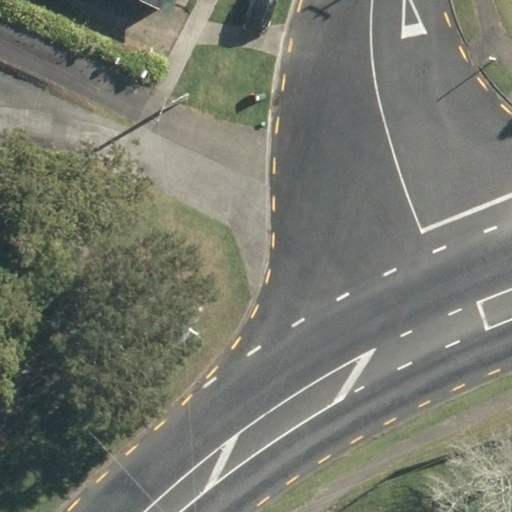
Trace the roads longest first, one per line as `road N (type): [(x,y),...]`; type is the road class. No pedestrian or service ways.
road 1 (residential): [(372,0),(377,89),(452,332)]
road 2 (secondary): [(166,511),(223,457),(452,332)]
